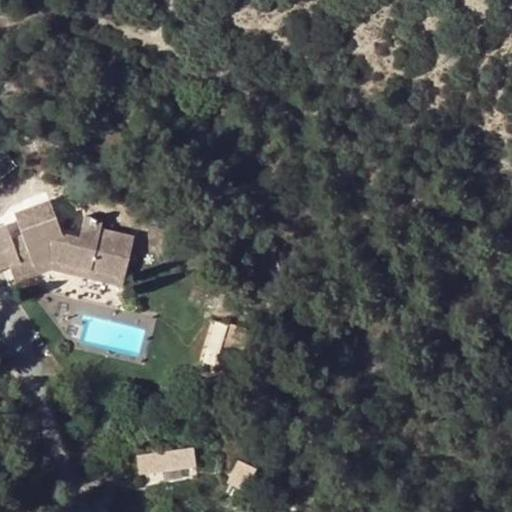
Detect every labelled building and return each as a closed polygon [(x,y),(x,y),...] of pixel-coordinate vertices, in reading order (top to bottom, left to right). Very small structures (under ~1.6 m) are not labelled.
[(0,180),(15,168),(0,149),(0,180)] [(84,272),(77,239),(60,234),(51,208),(47,202),(13,213),(20,236),(9,240),(4,227),(0,227),(0,270),(5,269),(15,266),(19,273),(47,263),(84,272)] [(82,219),(83,210),(51,208),(60,234),(77,239),(82,219)] [(9,240),(20,236),(13,213),(4,227),(9,240)] [(77,239),(84,272),(121,281),(130,239),(98,232),(100,222),(82,219),(77,239)] [(272,252),(267,240),(249,247),(254,259),(272,252)] [(288,289),(272,252),(254,259),(250,261),(267,297),(288,289)] [(15,266),(5,269),(12,284),(48,272),(85,281),(84,272),(47,263),(19,273),(15,266)] [(85,281),(119,289),(121,281),(84,272),(85,281)] [(286,371),(293,347),(230,326),(216,368),(240,377),(246,362),(245,362),(246,359),(286,371)] [(195,469),(193,450),(135,457),(138,476),(195,469)]
